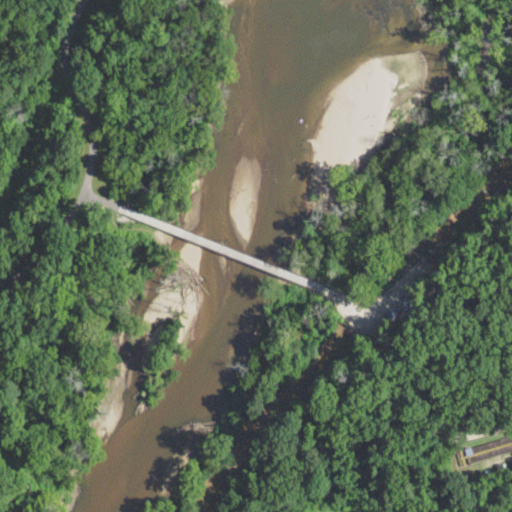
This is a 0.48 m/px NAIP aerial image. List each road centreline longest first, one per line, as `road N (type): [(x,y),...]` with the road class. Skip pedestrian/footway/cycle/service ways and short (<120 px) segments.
road 1 (residential): [(371,341),(414,308),(427,281),(411,272),(366,307),(333,291)]
road 2 (residential): [(511,421),(448,434),(371,341)]
